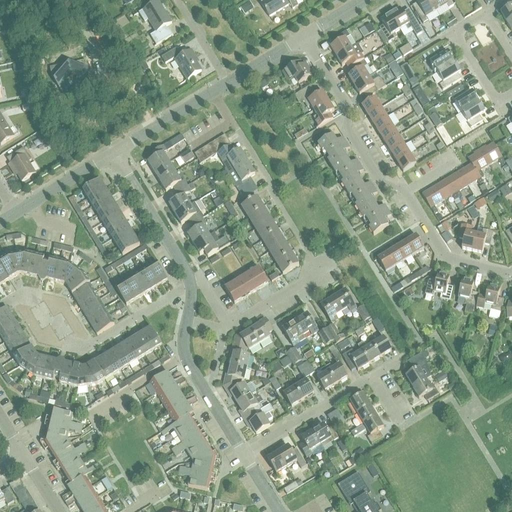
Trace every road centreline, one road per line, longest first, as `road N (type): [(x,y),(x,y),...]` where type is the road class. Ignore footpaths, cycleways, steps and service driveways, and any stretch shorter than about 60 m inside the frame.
road 1 (residential): [(244,455),(414,350)]
road 2 (residential): [(405,190),(379,182),(344,126),(348,109),(304,37)]
road 3 (residential): [(497,101),(454,31),(484,13),(511,57)]
road 4 (residential): [(190,285),(114,153)]
road 5 (residential): [(511,272),(446,257),(405,190)]
road 6 (residential): [(405,190),(500,119),(497,101)]
